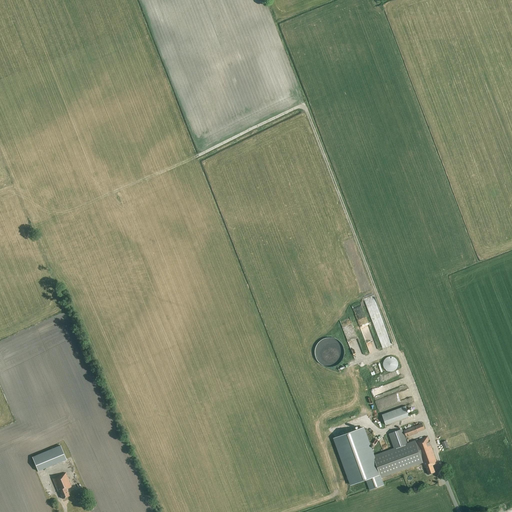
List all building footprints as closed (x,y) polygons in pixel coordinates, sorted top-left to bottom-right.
[(382,347),(368,306),(362,308),(362,310),(360,311),(370,341),(372,341),(373,345),(377,344),(378,348),(382,347)] [(396,359),(394,357),(392,357),(391,357),(390,357),(389,357),(388,357),(387,358),(386,358),(384,361),(383,362),(383,364),(383,366),(384,368),(384,369),(385,370),(387,371),(388,371),(389,372),(391,372),(392,372),(394,371),(395,370),(396,369),(397,368),(398,366),(398,364),(398,363),(397,361),(396,359)] [(376,388),(379,395),(402,388),(400,380),(376,388)] [(385,406),(403,400),(413,396),(415,396),(416,390),(415,388),(413,388),(402,392),(403,392),(393,395),(392,395),(385,398),(385,404),(385,406)] [(382,414),(385,425),(409,416),(405,406),(382,414)] [(424,429),(422,424),(404,431),(406,436),(424,429)] [(352,431),(333,438),(350,486),(366,480),(370,490),(384,485),(381,476),(422,462),(424,468),(428,475),(435,472),(433,465),(437,464),(427,437),(407,444),(402,429),(389,434),(394,448),(374,455),(364,427),(355,430),(354,428),(351,429),(352,431)] [(31,457),(37,471),(66,460),(60,445),(31,457)] [(71,487),(65,473),(53,478),(58,493),(59,492),(62,498),(69,496),(67,489),(71,487)]
